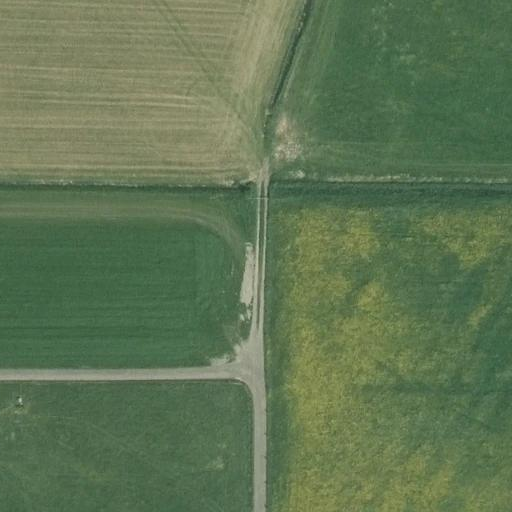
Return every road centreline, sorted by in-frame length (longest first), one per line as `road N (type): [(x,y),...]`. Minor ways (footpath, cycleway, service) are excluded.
road 1 (track): [(255,511),(254,376),(0,376)]
road 2 (track): [(254,376),(260,199)]
